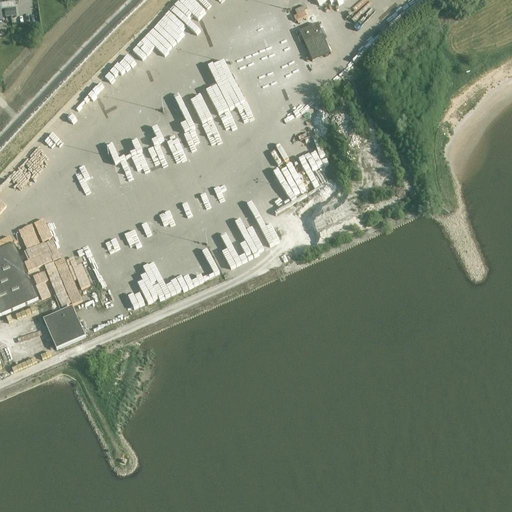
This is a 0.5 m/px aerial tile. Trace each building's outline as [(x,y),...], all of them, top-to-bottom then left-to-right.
[(15,8),(4,10),(6,18),(16,17),(15,8)] [(122,92),(130,82),(110,63),(101,73),(122,92)] [(318,155),(318,168),(327,168),(327,156),(318,155)] [(244,174),(265,213),(272,209),(275,214),(297,202),(281,173),(274,177),(266,162),(244,174)] [(322,171),(317,171),(317,181),(327,182),(327,176),(321,176),(322,171)] [(233,226),(229,228),(248,270),(271,259),(246,205),(227,213),(233,226)] [(0,250),(0,317),(38,300),(14,245),(0,250)] [(108,270),(99,272),(94,253),(89,254),(97,285),(111,282),(108,270)] [(171,286),(175,294),(192,286),(187,276),(183,278),(178,268),(172,271),(171,270),(163,273),(170,286),(171,286)] [(67,282),(52,287),(62,312),(92,300),(88,290),(80,293),(75,279),(67,282)] [(72,308),(43,321),(56,351),(85,339),(72,308)]
